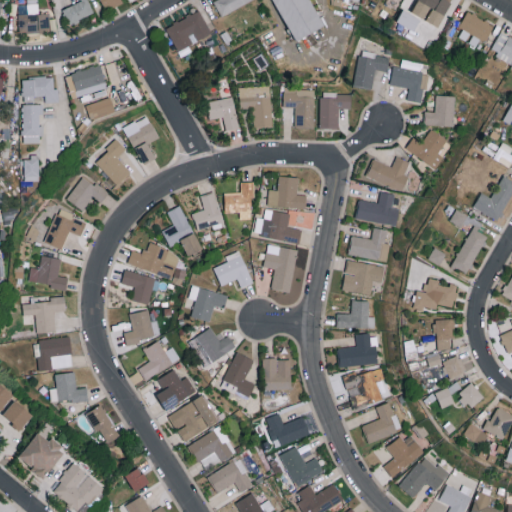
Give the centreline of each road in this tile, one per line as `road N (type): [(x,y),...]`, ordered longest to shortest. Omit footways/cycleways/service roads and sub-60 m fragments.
road 1 (residential): [(197,511),(101,344),(95,311),(108,244),(149,195),(207,168),(270,156),(344,157)]
road 2 (residential): [(388,511),(354,471),(315,355),(315,309),(344,157)]
road 3 (residential): [(0,56),(86,47),(172,0)]
road 4 (residential): [(511,393),(490,369),(477,315),(511,243)]
road 5 (residential): [(207,168),(130,24)]
